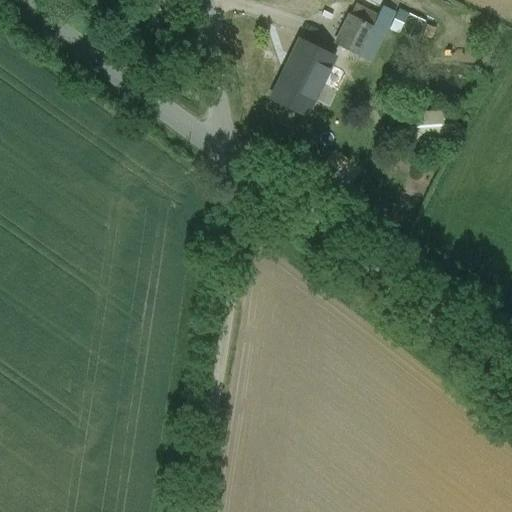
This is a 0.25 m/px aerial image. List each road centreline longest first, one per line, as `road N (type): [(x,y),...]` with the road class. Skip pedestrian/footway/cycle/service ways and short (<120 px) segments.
road 1 (unclassified): [(511,376),(227,156)]
road 2 (track): [(247,171),(197,511)]
road 3 (unclassified): [(227,156),(9,0)]
road 4 (unclassified): [(207,0),(227,156)]
